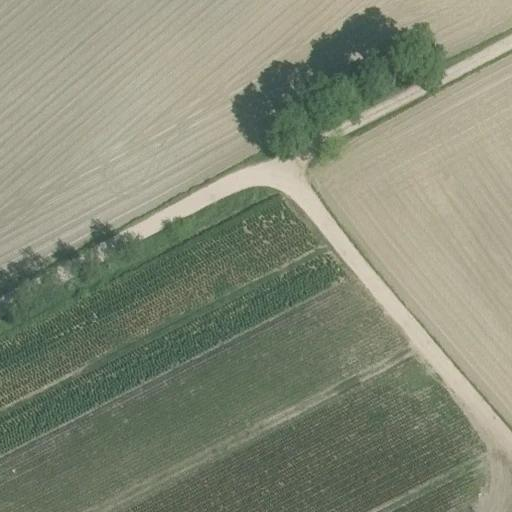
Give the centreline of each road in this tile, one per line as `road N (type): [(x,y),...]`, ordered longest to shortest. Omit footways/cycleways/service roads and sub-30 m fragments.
road 1 (unclassified): [(511,448),(298,187),(273,174)]
road 2 (unclassified): [(0,307),(244,176),(273,174)]
road 3 (track): [(273,174),(290,155),(511,40)]
